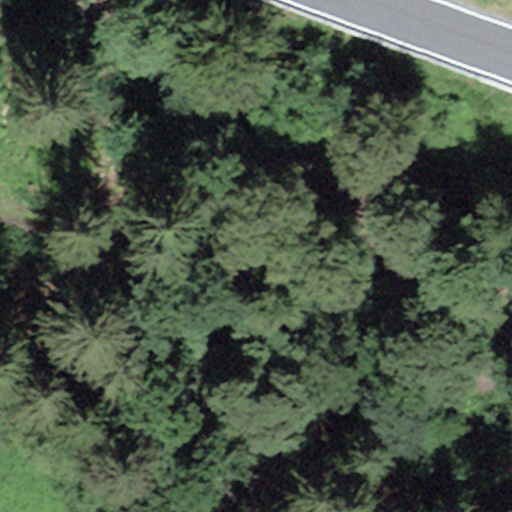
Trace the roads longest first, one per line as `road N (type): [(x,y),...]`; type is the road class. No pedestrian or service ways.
road 1 (track): [(511,357),(0,192)]
road 2 (track): [(118,0),(354,189),(511,298)]
road 3 (track): [(0,372),(168,511)]
road 4 (secondary): [(363,0),(511,52)]
